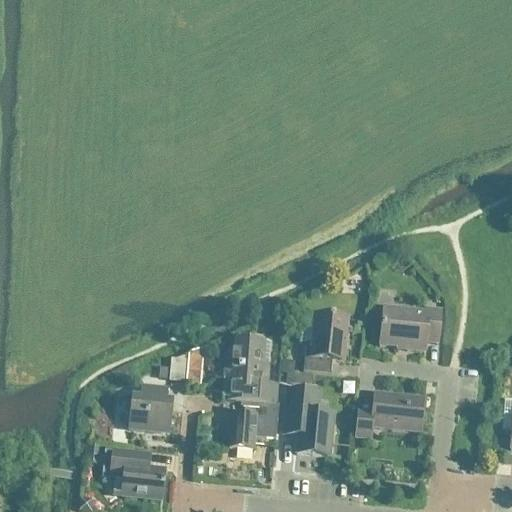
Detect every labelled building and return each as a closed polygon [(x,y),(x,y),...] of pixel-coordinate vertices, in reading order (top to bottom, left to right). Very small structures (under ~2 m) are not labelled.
[(427,313),(383,309),(378,347),(406,350),(406,352),(424,354),(425,344),(437,345),(441,312),(427,310),(427,313)] [(347,321),(314,317),(311,345),(305,344),(302,373),(329,376),(331,362),(343,364),(347,321)] [(225,352),(223,372),(227,372),(225,403),(241,405),(276,407),(277,388),(277,386),(266,385),(268,369),(269,343),(259,343),(239,341),(239,353),(225,352)] [(171,403),(165,403),(166,391),(141,388),(140,400),(131,399),(128,431),(168,435),(171,403)] [(332,417),(317,416),(318,395),(287,392),(282,436),(297,437),(296,456),(328,459),(332,417)] [(424,400),(373,395),(372,413),(358,412),(355,439),(370,441),(371,429),(420,435),(424,400)] [(511,401),(504,401),(501,431),(511,432),(510,451),(511,451),(511,401)] [(229,416),(227,439),(229,439),(228,450),(252,451),(255,418),(265,419),(273,420),(274,407),(276,407),(241,405),(241,416),(229,416)] [(112,452),(109,478),(123,479),(121,497),(161,501),(164,471),(149,470),(150,456),(140,455),(112,452)] [(275,462),(272,493),(289,495),(292,464),(275,462)]
